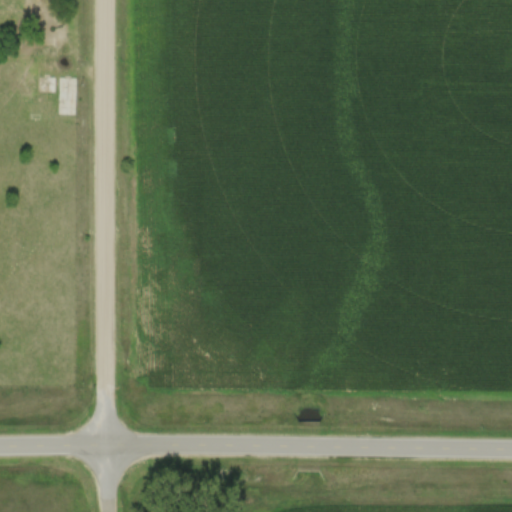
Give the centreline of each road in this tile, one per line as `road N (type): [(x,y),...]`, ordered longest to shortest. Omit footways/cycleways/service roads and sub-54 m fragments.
road 1 (secondary): [(511,449),(0,447)]
road 2 (residential): [(106,0),(107,447)]
